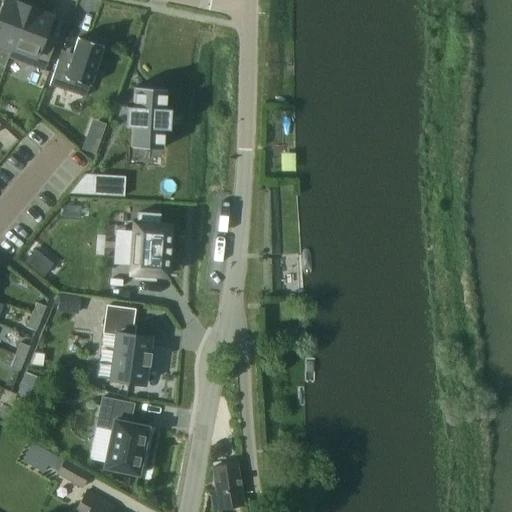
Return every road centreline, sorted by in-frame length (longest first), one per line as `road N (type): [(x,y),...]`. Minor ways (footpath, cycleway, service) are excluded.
road 1 (unclassified): [(189,511),(232,253)]
road 2 (residential): [(263,511),(232,253)]
road 3 (unclassified): [(232,253),(247,21)]
